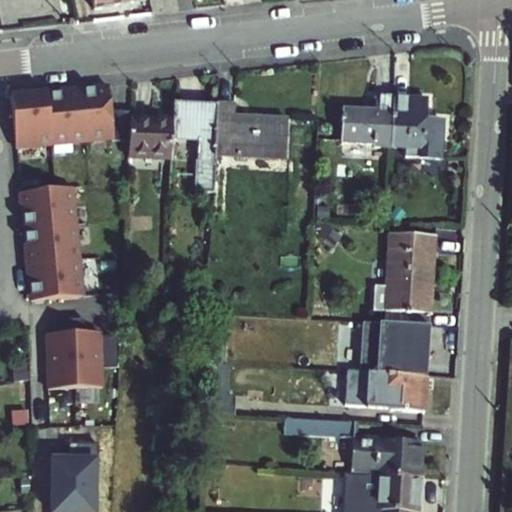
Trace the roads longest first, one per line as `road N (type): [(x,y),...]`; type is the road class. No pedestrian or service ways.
road 1 (residential): [(470,511),(492,6)]
road 2 (secondary): [(492,6),(0,65)]
